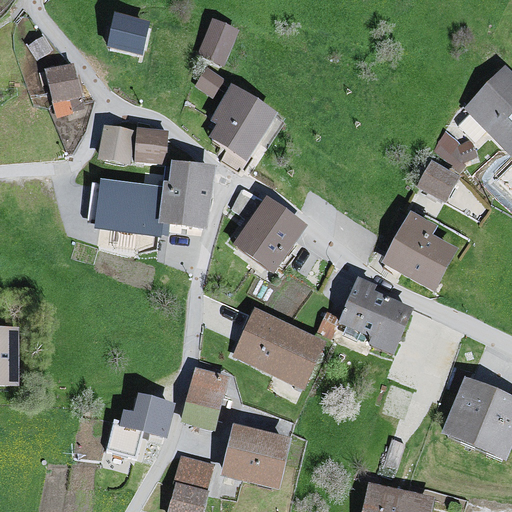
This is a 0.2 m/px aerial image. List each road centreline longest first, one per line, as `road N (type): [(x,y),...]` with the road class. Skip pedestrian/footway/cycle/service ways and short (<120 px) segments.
road 1 (residential): [(128,511),(164,447),(190,289),(222,174)]
road 2 (residential): [(511,349),(391,291),(273,199),(222,174)]
road 3 (residential): [(222,174),(151,119),(106,103),(42,35),(25,0)]
